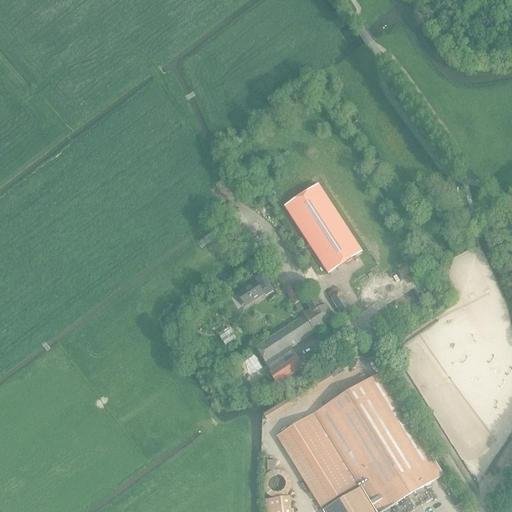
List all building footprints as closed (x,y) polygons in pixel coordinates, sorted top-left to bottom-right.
[(362,253),(319,185),(285,207),(328,275),(362,253)] [(282,260),(275,251),(265,258),(271,267),(282,260)] [(292,348),(315,333),(315,334),(335,321),(329,313),(331,310),(328,306),(325,306),(323,307),(321,303),(319,304),(314,296),(305,301),(310,310),(305,312),(299,302),(305,299),(301,293),(305,290),(299,280),(284,289),(301,317),(304,315),(304,316),(256,348),(266,364),(266,365),(270,372),(269,373),(281,391),(308,374),(292,348)] [(265,295),(256,281),(236,293),(245,308),(265,295)] [(352,309),(344,297),(337,287),(328,293),(342,316),(352,309)] [(425,487),(444,475),(420,437),(410,420),(381,373),(277,438),(321,509),(358,487),(360,490),(323,511),(411,511),(432,499),(425,487)] [(276,471),(276,461),(268,461),(268,471),(276,471)] [(292,488),(291,482),(289,477),(285,473),(278,471),(273,471),(267,475),(264,479),(263,485),(264,491),(268,496),(273,499),(285,497),(288,494),(292,488)] [(292,511),(290,497),(265,501),(266,511),(292,511)]
